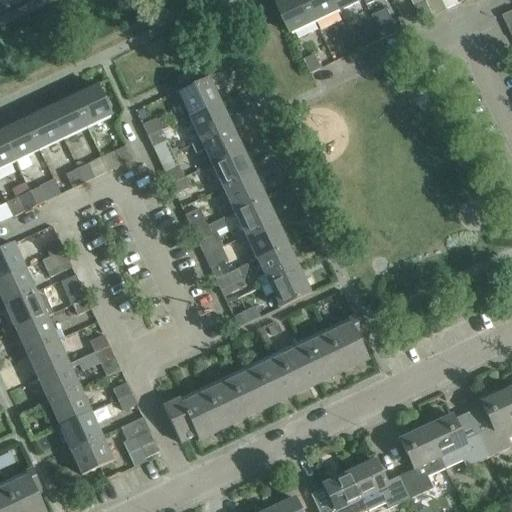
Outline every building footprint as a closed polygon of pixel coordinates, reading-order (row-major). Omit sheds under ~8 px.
[(316,23),(305,0),(284,0),(277,4),(292,34),(316,23)] [(334,0),(305,0),(316,23),(340,11),(334,0)] [(363,0),(334,0),(340,11),(364,0),(363,0)] [(425,2),(415,7),(422,21),(432,16),(425,2)] [(387,9),(372,17),(372,18),(383,40),(397,33),(398,33),(387,9)] [(511,23),(511,11),(503,16),(507,26),(511,23)] [(349,31),(352,37),(359,51),(383,40),(372,18),(348,29),(349,31)] [(342,42),(349,56),(359,51),(352,37),(342,42)] [(304,60),(311,74),(321,69),(314,55),(304,60)] [(201,72),(198,67),(177,77),(179,82),(181,86),(203,75),(201,72)] [(177,93),(188,117),(219,102),(208,78),(177,93)] [(96,85),(72,97),(86,127),(111,116),(96,85)] [(48,108),(62,139),(86,127),(72,97),(48,108)] [(188,117),(200,140),(230,126),(219,102),(188,117)] [(48,108),(24,119),(38,150),(62,139),(48,108)] [(0,130),(14,161),(38,150),(24,119),(0,130)] [(142,126),(147,136),(161,130),(156,120),(142,126)] [(200,140),(211,164),(242,150),(230,126),(200,140)] [(0,130),(0,168),(14,161),(0,130)] [(161,130),(147,136),(152,146),(166,140),(161,130)] [(125,146),(100,158),(107,172),(132,160),(125,146)] [(211,164),(222,188),(253,174),(242,150),(211,164)] [(87,164),(76,169),(83,183),(93,179),(87,164)] [(179,167),(165,174),(170,184),(184,177),(179,167)] [(73,188),(83,183),(76,169),(67,174),(73,188)] [(222,188),(234,212),(264,197),(253,174),(222,188)] [(184,177),(170,184),(174,194),(188,188),(184,177)] [(39,187),(29,192),(35,206),(46,201),(39,187)] [(11,215),(14,217),(35,206),(29,192),(5,203),(11,215)] [(234,212),(245,236),(276,221),(264,197),(234,212)] [(202,215),(188,222),(192,232),(206,225),(202,215)] [(245,236),(256,260),(287,245),(276,221),(245,236)] [(192,232),(204,256),(223,247),(216,232),(211,235),(206,225),(192,232)] [(49,256),(63,250),(59,241),(44,247),(49,256)] [(0,279),(24,268),(13,244),(0,249),(0,279)] [(256,278),(260,287),(298,269),(287,245),(256,260),(263,275),(256,278)] [(49,278),(71,267),(63,250),(49,256),(49,258),(42,261),(49,278)] [(224,263),(210,270),(215,280),(229,273),(224,263)] [(0,296),(4,307),(35,292),(24,268),(0,279),(0,296)] [(223,297),(245,286),(237,269),(229,273),(215,280),(223,297)] [(310,294),(298,269),(260,287),(264,296),(272,293),(279,308),(310,294)] [(72,304),(85,297),(78,282),(74,284),(69,296),(72,304)] [(41,289),(35,292),(4,307),(15,331),(46,316),(52,313),(41,289)] [(76,315),(91,308),(85,297),(72,304),(73,304),(72,305),(76,315)] [(238,328),(260,318),(255,307),(233,318),(238,328)] [(57,340),(46,316),(15,331),(26,355),(57,340)] [(229,381),(205,393),(181,404),(179,399),(162,407),(173,430),(180,443),(187,440),(195,436),(198,441),(222,429),(246,418),(271,406),(295,395),(319,383),(343,372),(368,360),(360,342),(365,339),(356,321),(326,335),(302,347),(277,358),(253,370),(229,381)] [(94,352),(108,345),(104,336),(90,343),(94,352)] [(37,379),(68,364),(57,340),(26,355),(37,379)] [(120,370),(108,345),(94,352),(105,377),(120,370)] [(79,388),(68,364),(37,379),(48,403),(79,388)] [(112,391),(116,400),(131,393),(126,384),(112,391)] [(79,388),(48,403),(59,427),(90,412),(79,388)] [(491,428),(477,434),(488,458),(511,447),(508,439),(511,437),(511,403),(506,390),(480,402),(491,428)] [(122,411),(136,404),(131,393),(116,400),(122,411)] [(101,436),(90,412),(59,427),(70,451),(101,436)] [(451,416),(425,428),(444,469),(462,461),(465,468),(488,458),(477,434),(463,441),(451,416)] [(154,442),(142,417),(120,427),(127,443),(135,439),(140,449),(154,442)] [(444,469),(425,428),(399,440),(413,470),(399,476),(410,499),(433,489),(427,477),(444,469)] [(101,436),(70,451),(81,475),(112,461),(101,436)] [(154,442),(140,449),(144,458),(158,452),(154,442)] [(374,460),(348,472),(367,511),(384,503),(388,510),(410,499),(399,476),(385,483),(374,460)] [(333,507),(323,511),(365,511),(367,511),(348,472),(322,485),(333,507)] [(0,511),(45,511),(37,495),(42,492),(33,474),(3,488),(0,489),(0,511)] [(300,511),(294,498),(268,510),(268,511),(300,511)]
